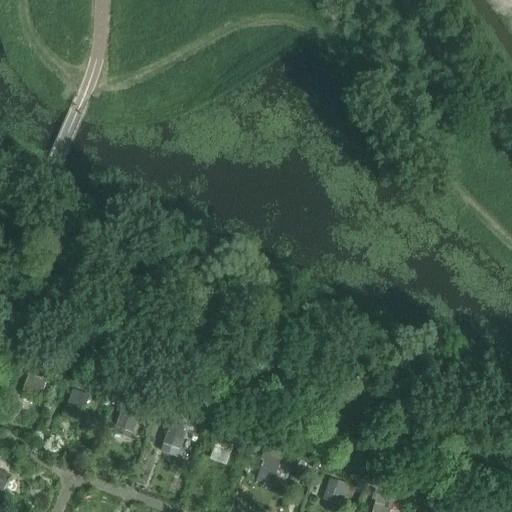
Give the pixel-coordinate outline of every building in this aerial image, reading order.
[(54,412),(64,383),(31,371),(21,400),(54,412)] [(74,388),(67,406),(85,412),(91,394),(74,388)] [(119,414),(119,437),(137,436),(137,414),(119,414)] [(179,462),(187,432),(168,427),(160,457),(179,462)] [(212,458),(227,464),(234,447),(219,441),(212,458)] [(258,479),(274,485),(282,459),(266,453),(258,479)] [(0,509),(1,510),(13,481),(0,475),(0,509)] [(329,478),(324,501),(343,505),(348,482),(329,478)] [(374,511),(390,511),(393,494),(377,492),(374,511)]
